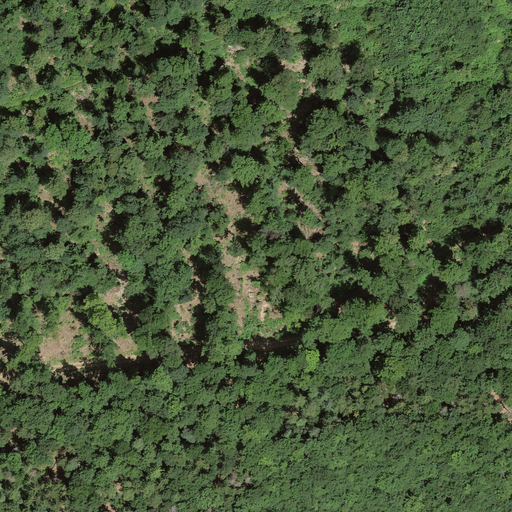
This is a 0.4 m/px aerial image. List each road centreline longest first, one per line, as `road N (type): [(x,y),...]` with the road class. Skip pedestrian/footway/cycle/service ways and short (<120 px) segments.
road 1 (track): [(0,369),(511,316)]
road 2 (track): [(0,110),(322,0)]
road 3 (track): [(250,344),(511,225)]
